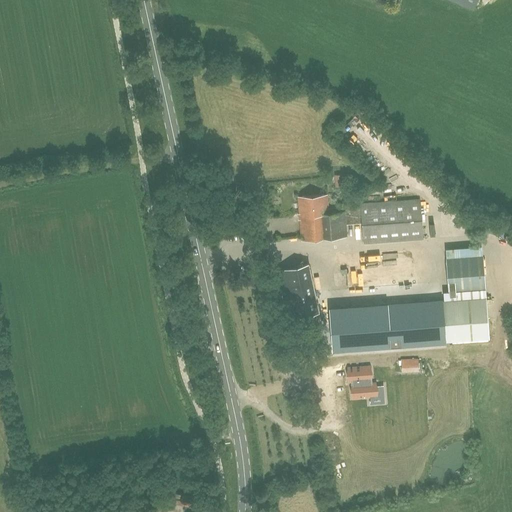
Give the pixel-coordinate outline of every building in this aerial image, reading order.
[(452,0),(473,9),(477,0),(452,0)] [(298,197),(302,240),(347,236),(346,224),(362,223),(363,244),(423,239),(420,198),(345,205),(344,203),(338,204),(339,212),(328,212),(326,194),(298,197)] [(288,318),(318,311),(308,263),(277,270),(288,318)] [(472,277),(473,290),(485,289),(484,276),(472,277)] [(340,301),(352,302),(353,285),(341,284),(340,301)] [(489,337),(486,296),(405,302),(330,308),(333,350),(489,337)] [(501,321),(489,322),(490,335),(502,334),(501,321)] [(348,374),(349,374),(349,380),(352,380),(352,385),(352,397),(369,396),(369,399),(369,401),(370,401),(370,403),(384,402),(383,385),(376,386),(375,383),(371,383),(370,366),(348,368),(348,374)] [(170,490),(168,501),(191,506),(193,495),(170,490)]
